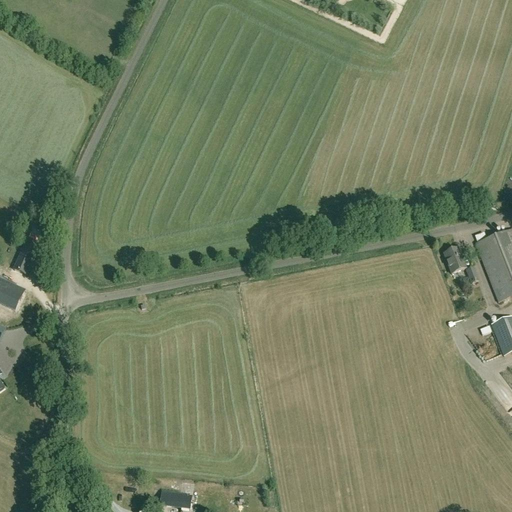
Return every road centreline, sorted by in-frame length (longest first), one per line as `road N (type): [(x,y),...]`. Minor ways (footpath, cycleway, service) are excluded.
road 1 (unclassified): [(64,303),(511,215)]
road 2 (unclassified): [(64,303),(78,178),(164,0)]
road 3 (unclassified): [(58,511),(66,445),(64,303)]
